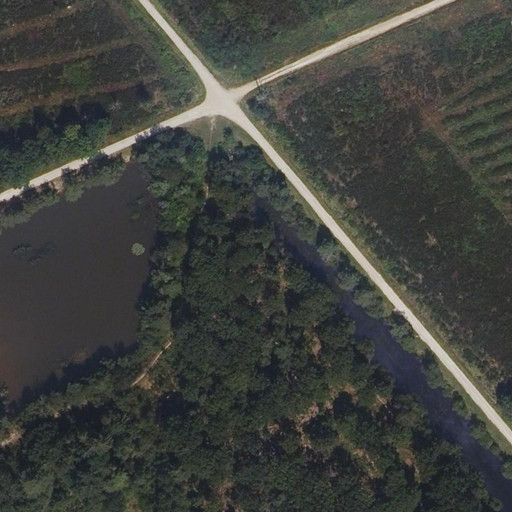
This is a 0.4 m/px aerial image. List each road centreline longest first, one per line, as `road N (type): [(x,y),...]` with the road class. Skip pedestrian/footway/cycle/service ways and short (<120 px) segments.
road 1 (track): [(511,446),(142,0)]
road 2 (track): [(0,199),(454,0)]
